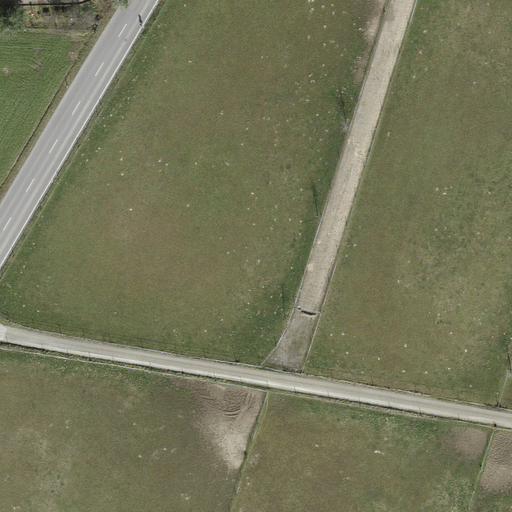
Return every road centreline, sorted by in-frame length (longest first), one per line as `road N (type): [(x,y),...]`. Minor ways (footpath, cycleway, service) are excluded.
road 1 (track): [(0,326),(511,423)]
road 2 (tertiary): [(142,0),(0,237)]
